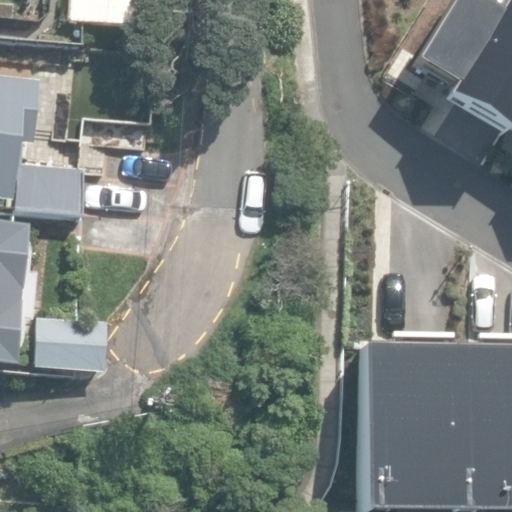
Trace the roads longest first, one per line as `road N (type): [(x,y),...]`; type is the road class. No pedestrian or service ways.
road 1 (residential): [(153,343),(186,297),(202,245),(223,0)]
road 2 (residential): [(511,225),(371,131),(345,65),(337,0)]
